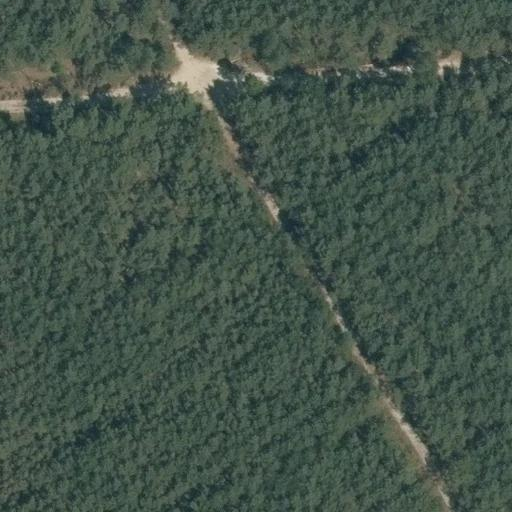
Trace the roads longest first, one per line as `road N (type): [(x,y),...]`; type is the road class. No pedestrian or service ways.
road 1 (track): [(449,511),(151,0)]
road 2 (track): [(511,54),(0,107)]
